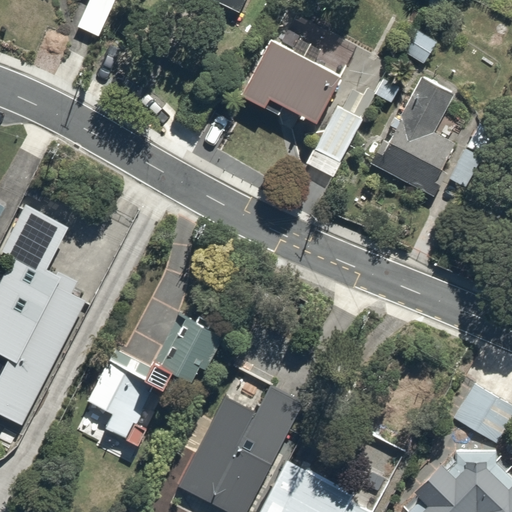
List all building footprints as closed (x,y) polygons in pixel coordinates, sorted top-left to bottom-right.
[(86,0),(73,26),(93,36),(111,0),(86,0)] [(219,0),(243,10),(246,0),(219,0)] [(410,18),(397,42),(425,58),(438,34),(410,18)] [(264,109),(266,107),(281,115),(287,103),(318,120),(342,74),(316,60),(323,45),(299,33),(293,45),(272,34),(264,29),(257,42),(265,46),(239,96),(264,109)] [(486,105),(426,70),(369,166),(429,202),(486,105)] [(362,117),(336,103),(305,161),(330,175),(362,117)] [(511,207),(511,144),(490,198),(511,207)] [(0,274),(0,351),(7,355),(0,368),(0,411),(16,419),(83,278),(49,262),(69,220),(25,199),(0,251),(9,256),(0,274)] [(188,380),(200,358),(206,361),(222,330),(185,311),(169,342),(157,363),(188,380)] [(86,398),(112,413),(102,429),(145,454),(173,406),(162,400),(167,392),(135,373),(109,358),(86,398)] [(511,406),(470,382),(450,417),(498,445),(511,422),(511,406)] [(265,389),(255,408),(225,391),(174,484),(204,501),(224,511),(244,511),(301,408),(265,389)] [(511,511),(511,465),(495,450),(460,450),(444,467),(435,457),(408,486),(420,496),(406,511),(407,511),(511,511)] [(258,511),(375,511),(380,505),(313,464),(294,453),(258,511)]
